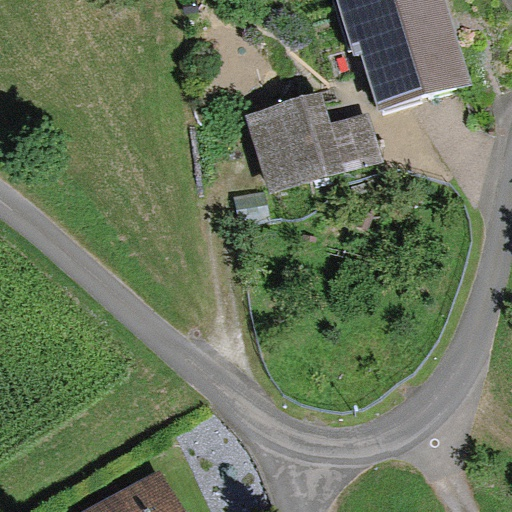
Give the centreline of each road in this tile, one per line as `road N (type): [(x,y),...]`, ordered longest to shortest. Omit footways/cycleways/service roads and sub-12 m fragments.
road 1 (residential): [(283,439),(370,447),(440,397),(466,362),(483,315),(511,180)]
road 2 (residential): [(283,439),(0,198)]
